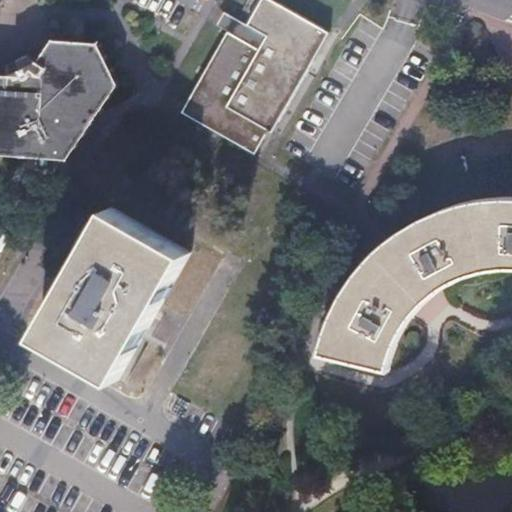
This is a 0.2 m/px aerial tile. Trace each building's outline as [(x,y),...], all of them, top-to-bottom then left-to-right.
[(244,37),(231,29),(183,109),(257,154),(267,136),(321,57),(334,35),(277,0),(266,0),(252,24),(244,37)] [(231,11),(223,24),(231,29),(244,37),(252,24),(231,11)] [(0,158),(63,164),(107,87),(86,48),(40,43),(29,63),(20,57),(10,62),(0,66),(0,158)] [(411,222),(400,229),(391,236),(380,245),(372,251),(366,258),(359,266),(350,278),(343,288),(333,306),(323,331),(331,334),(328,346),(374,357),(377,347),(382,348),(385,341),(390,330),(397,317),(406,306),(416,295),(426,287),(434,280),(445,274),(456,269),(468,265),(480,262),(493,260),(508,260),(511,260),(511,197),(508,197),(494,197),(478,199),(464,202),(449,206),(436,210),(421,217),(411,222)] [(110,207),(88,246),(38,336),(115,380),(188,253),(110,207)]
